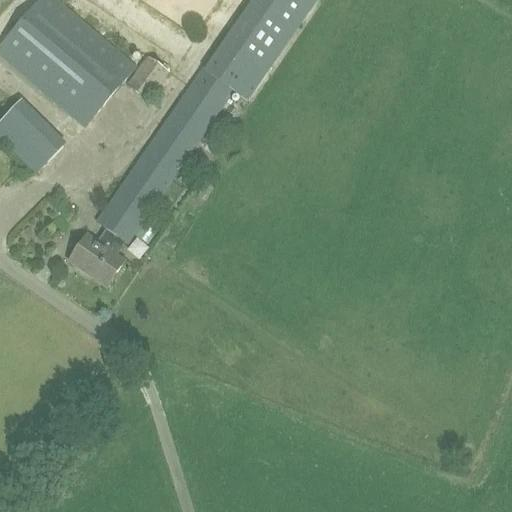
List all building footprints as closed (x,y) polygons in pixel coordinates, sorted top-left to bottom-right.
[(42,0),(0,49),(0,57),(86,130),(137,69),(56,0),(42,0)] [(99,245),(89,238),(71,264),(108,290),(126,264),(118,258),(127,245),(129,247),(235,94),(248,103),(319,0),(260,0),(209,75),(204,72),(98,225),(108,232),(99,245)] [(150,103),(170,74),(148,59),(129,88),(150,103)] [(31,116),(38,110),(22,92),(5,108),(49,155),(59,146),(31,116)] [(154,218),(146,235),(156,239),(163,223),(154,218)]
